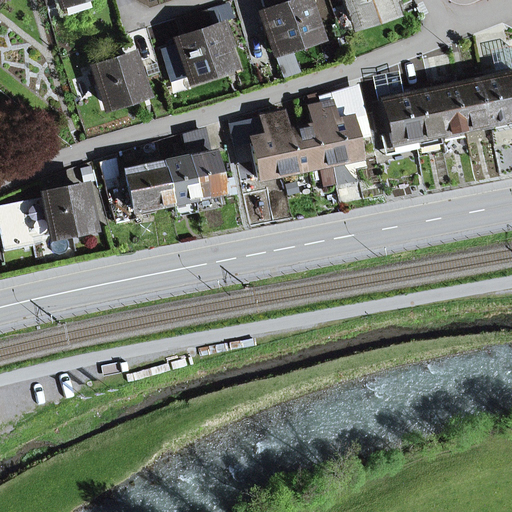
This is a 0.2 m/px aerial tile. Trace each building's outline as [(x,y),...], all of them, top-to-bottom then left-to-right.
[(85,0),(67,0),(59,3),(58,0),(51,0),(57,17),(88,7),(85,0)] [(276,49),(313,37),(300,0),(260,0),(267,21),(276,49)] [(346,0),(354,23),(389,12),(384,0),(346,0)] [(227,5),(179,21),(184,34),(231,18),(227,5)] [(270,51),(276,49),(267,21),(261,23),(270,51)] [(178,42),(190,77),(226,66),(220,46),(226,44),(221,28),(178,42)] [(171,83),(190,77),(178,42),(159,48),(171,83)] [(494,77),(511,73),(511,60),(509,46),(488,51),(494,77)] [(109,64),(117,61),(116,56),(107,58),(109,64)] [(94,69),(105,105),(141,94),(129,57),(117,61),(109,64),(94,69)] [(376,103),(402,97),(396,71),(370,77),(376,103)] [(511,99),(511,73),(494,77),(479,81),(488,124),(511,118),(511,109),(510,100),(511,99)] [(455,86),(464,129),(488,124),(479,81),(470,82),(469,76),(456,79),(457,85),(455,86)] [(453,139),(451,132),(461,130),(464,129),(455,86),(441,89),(440,82),(429,85),(430,91),(440,135),(443,134),(444,141),(453,139)] [(406,96),(415,139),(418,138),(440,135),(430,91),(427,91),(426,87),(419,89),(420,93),(406,96)] [(385,124),(389,144),(415,139),(406,96),(402,97),(376,103),(375,103),(380,125),(385,124)] [(347,119),(350,118),(345,99),(330,102),(333,122),(347,119)] [(330,163),(355,157),(347,119),(333,122),(330,102),(318,105),(330,163)] [(298,129),(306,168),(330,163),(318,105),(306,107),(310,127),(298,129)] [(270,115),(282,173),(306,168),(298,129),(285,132),(282,113),(270,115)] [(249,140),(257,178),(282,173),(270,115),(258,118),(262,137),(249,140)] [(490,133),(511,128),(511,118),(488,124),(490,133)] [(386,155),(417,149),(415,139),(389,144),(385,124),(380,125),(386,155)] [(453,139),(462,137),(461,130),(451,132),(453,139)] [(420,148),(441,144),(440,135),(418,138),(420,148)] [(217,193),(219,193),(211,154),(198,157),(196,150),(184,152),(194,198),(217,193)] [(161,165),(170,203),(192,198),(194,198),(184,152),(172,155),(173,162),(161,165)] [(149,212),(150,207),(170,203),(161,165),(157,165),(155,158),(145,161),(146,168),(124,173),(125,179),(127,188),(107,192),(115,222),(134,218),(132,211),(138,210),(141,214),(149,212)] [(125,179),(119,178),(116,160),(99,165),(107,192),(127,188),(125,179)] [(224,189),(226,195),(235,193),(232,179),(223,181),(224,189)] [(59,188),(60,194),(0,206),(0,241),(2,252),(32,246),(30,239),(62,232),(63,235),(67,238),(72,237),(74,233),(74,230),(89,227),(81,189),(76,191),(74,185),(59,188)] [(197,213),(220,208),(217,193),(194,198),(197,213)] [(173,218),(195,213),(192,198),(170,203),(173,218)]
